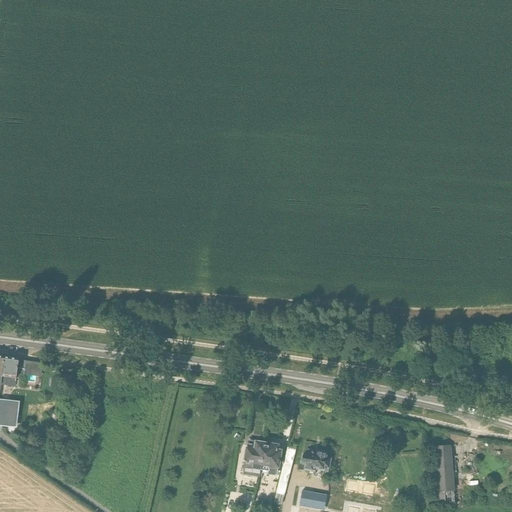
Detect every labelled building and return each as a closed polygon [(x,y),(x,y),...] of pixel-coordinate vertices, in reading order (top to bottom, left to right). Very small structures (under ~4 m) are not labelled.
[(1,385),(16,387),(17,379),(23,380),(25,362),(19,361),(19,360),(5,358),(1,385)] [(18,403),(0,400),(0,425),(15,427),(18,403)] [(260,471),(261,471),(265,444),(252,442),(251,446),(247,446),(243,469),(260,471)] [(277,476),(278,469),(281,451),(277,451),(277,446),(265,444),(261,471),(268,472),(268,475),(275,476),(277,476)] [(434,505),(455,503),(450,445),(430,446),(434,505)] [(278,511),(286,482),(291,483),(292,477),(287,476),(293,450),(288,448),(271,511),(278,511)] [(325,469),(329,469),(330,459),(326,458),(326,454),(308,450),(308,453),(305,453),(305,455),(303,455),(301,464),(305,465),(303,471),(315,473),(315,471),(324,472),(325,469)] [(360,482),(348,480),(346,490),(358,492),(360,482)] [(383,511),(384,481),(377,481),(376,511),(383,511)] [(376,486),(364,484),(362,494),(374,496),(376,486)] [(341,511),(341,489),(332,489),(332,511),(341,511)] [(323,496),(302,492),(300,505),(320,509),(323,496)]
